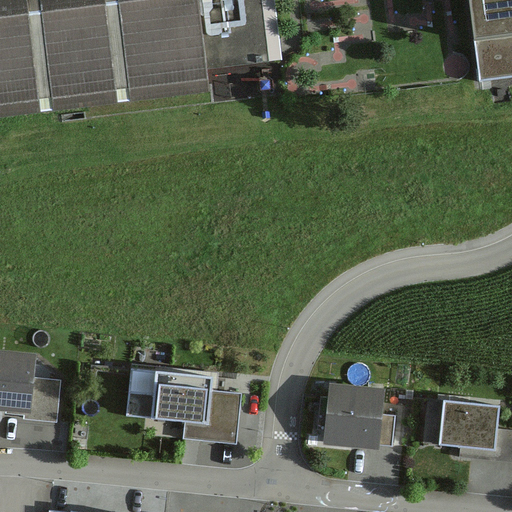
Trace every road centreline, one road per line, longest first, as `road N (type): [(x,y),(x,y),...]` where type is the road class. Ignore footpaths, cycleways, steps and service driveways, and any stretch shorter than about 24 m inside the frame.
road 1 (residential): [(281,489),(291,388),(323,320),(365,284),(392,273),(511,249)]
road 2 (residential): [(0,466),(281,489)]
road 3 (residential): [(281,489),(486,511)]
